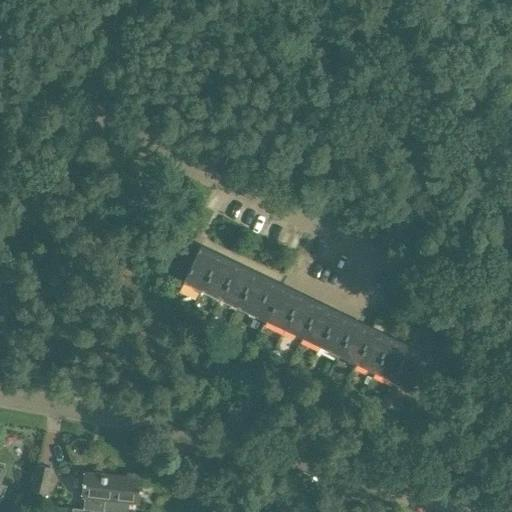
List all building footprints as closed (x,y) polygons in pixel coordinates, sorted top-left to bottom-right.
[(409,390),(424,359),(197,249),(181,280),(409,390)] [(174,251),(166,268),(178,273),(186,257),(174,251)] [(203,320),(206,313),(196,308),(193,316),(203,320)] [(378,408),(398,418),(404,406),(384,396),(378,408)] [(45,494),(51,468),(37,465),(31,491),(45,494)] [(127,477),(84,472),(81,498),(90,499),(90,505),(103,506),(103,511),(102,511),(128,511),(129,503),(139,504),(142,475),(128,473),(127,477)]
